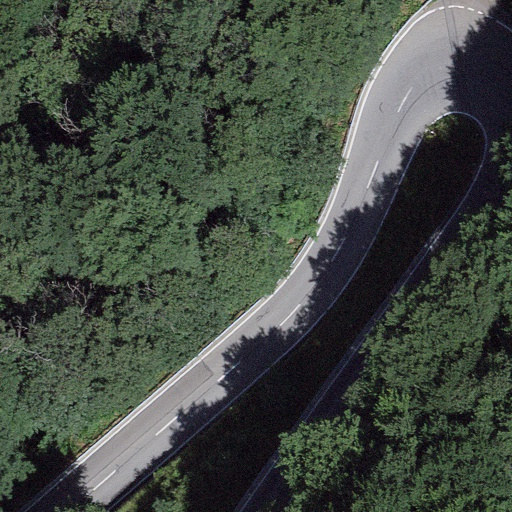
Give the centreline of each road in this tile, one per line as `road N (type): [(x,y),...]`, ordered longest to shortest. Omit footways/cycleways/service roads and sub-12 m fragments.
road 1 (unclassified): [(511,82),(475,54),(455,53),(419,70),(346,226),(292,301),(63,511)]
road 2 (unclassified): [(262,511),(511,176)]
